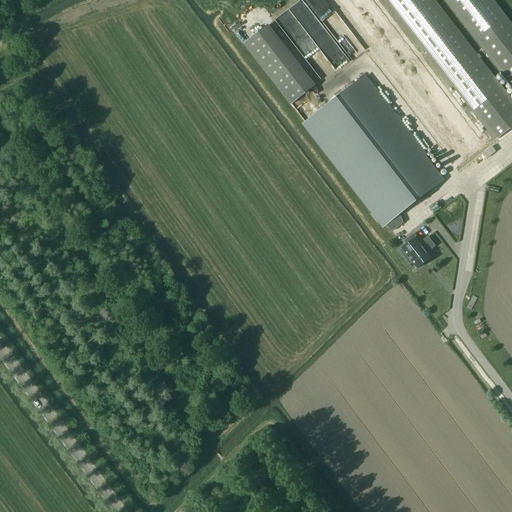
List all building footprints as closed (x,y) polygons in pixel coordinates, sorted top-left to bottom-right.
[(374,0),(328,0),(459,168),(495,140),(491,135),(483,141),(374,0)] [(387,0),(491,135),(495,140),(511,127),(511,102),(432,0),(387,0)] [(511,27),(491,0),(445,0),(511,86),(511,27)] [(291,105),(318,85),(315,81),(320,77),(310,63),(303,68),(271,23),(245,42),(291,105)] [(364,77),(305,123),(384,226),(386,225),(399,215),(444,180),(364,77)] [(490,145),(481,152),(485,156),(494,149),(490,145)] [(399,215),(386,225),(392,232),(403,223),(399,215)] [(412,262),(417,269),(431,258),(426,253),(435,246),(428,237),(420,243),(419,241),(418,242),(416,239),(417,238),(414,234),(404,241),(407,245),(402,249),(407,256),(405,258),(410,264),(412,262)]
